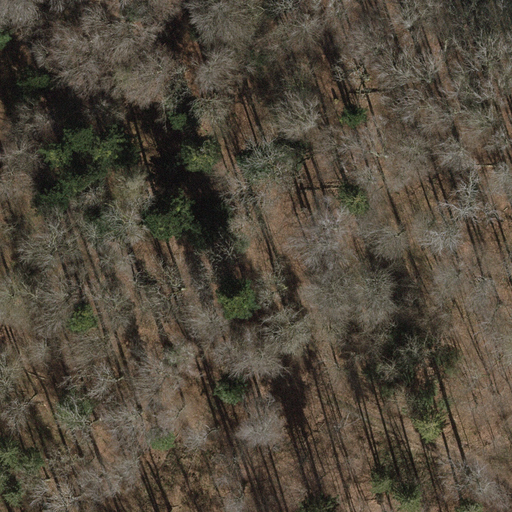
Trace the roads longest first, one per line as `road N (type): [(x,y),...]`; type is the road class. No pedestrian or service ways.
road 1 (track): [(511,489),(200,330),(13,142)]
road 2 (track): [(0,152),(138,44),(174,0)]
